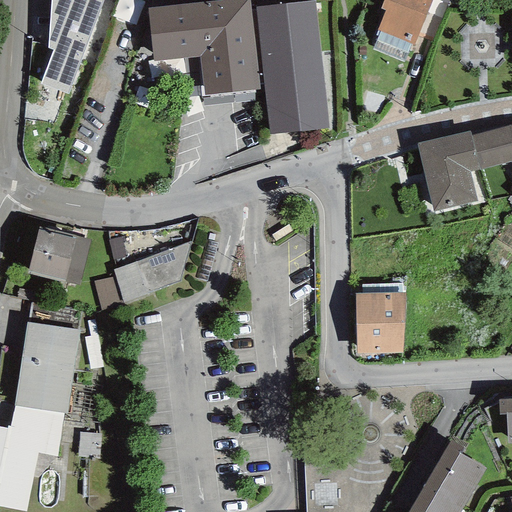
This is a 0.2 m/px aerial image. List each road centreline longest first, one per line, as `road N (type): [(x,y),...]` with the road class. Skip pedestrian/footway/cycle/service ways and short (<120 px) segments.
road 1 (residential): [(8,175),(49,201),(109,211),(189,202),(294,171),(322,173),(336,204),(342,368),(361,377),(511,370)]
road 2 (residential): [(8,175),(3,145),(14,0)]
